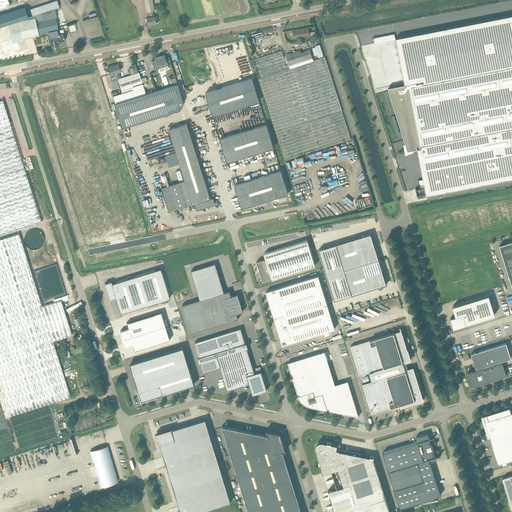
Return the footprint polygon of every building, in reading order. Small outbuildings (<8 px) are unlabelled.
[(0,0),(0,8),(9,5),(7,0),(0,0)] [(152,0),(144,0),(147,12),(149,11),(151,17),(146,18),(146,20),(147,24),(156,23),(154,16),(153,10),(154,10),(153,5),(152,0)] [(22,4),(0,11),(0,38),(9,35),(10,35),(8,24),(12,41),(22,39),(39,35),(39,34),(48,32),(55,30),(57,30),(58,30),(57,28),(55,17),(43,20),(41,13),(26,18),(22,4)] [(390,87),(388,88),(389,90),(405,143),(405,144),(406,148),(411,150),(413,150),(413,149),(414,149),(417,149),(418,153),(423,179),(425,187),(426,195),(511,178),(511,14),(395,38),(397,46),(397,47),(404,84),(391,87),(390,87)] [(310,35),(309,32),(308,27),(294,30),(295,37),(299,36),(299,37),(310,35)] [(49,37),(48,37),(50,44),(50,43),(51,47),(58,45),(57,42),(64,40),(63,34),(58,35),(57,30),(55,30),(48,32),(49,36),(49,37)] [(315,47),(312,48),(314,56),(317,55),(318,58),(323,56),(320,45),(315,46),(315,47)] [(0,61),(28,56),(27,49),(0,53),(0,61)] [(325,58),(313,61),(310,50),(301,52),(301,50),(286,55),(286,56),(283,57),(282,51),(253,60),(285,160),(351,139),(325,58)] [(168,66),(166,62),(164,54),(157,57),(158,59),(151,61),(154,70),(168,66)] [(118,79),(121,78),(119,72),(120,71),(118,65),(107,68),(108,73),(109,74),(111,81),(118,79)] [(118,79),(122,90),(121,93),(113,96),(115,104),(145,95),(141,80),(139,73),(121,78),(118,79)] [(63,79),(64,87),(73,86),(71,78),(63,79)] [(252,78),(205,93),(213,116),(259,101),(252,78)] [(121,128),(179,108),(183,102),(177,85),(145,95),(115,104),(114,104),(121,128)] [(0,235),(18,230),(41,222),(22,160),(3,100),(0,100),(0,235)] [(161,188),(168,211),(194,203),(196,210),(214,204),(212,197),(210,198),(203,176),(186,124),(168,129),(184,181),(161,188)] [(266,124),(220,139),(227,162),(273,148),(266,124)] [(281,171),(234,185),(242,208),(288,194),(281,171)] [(0,239),(0,387),(9,416),(70,397),(53,341),(72,335),(61,300),(42,306),(19,233),(0,239)] [(371,233),(336,244),(344,270),(379,259),(371,233)] [(315,266),(307,240),(264,253),(266,259),(257,261),(263,281),(272,278),(272,279),(315,266)] [(511,241),(499,245),(511,286),(511,241)] [(336,244),(319,249),(335,300),(352,295),(344,270),(336,244)] [(379,259),(344,270),(352,295),(386,284),(379,259)] [(200,300),(182,305),(191,334),(238,319),(237,313),(243,311),(241,304),(240,304),(239,302),(240,301),(238,294),(231,296),(229,290),(224,292),(216,265),(215,263),(213,264),(193,270),(191,271),(192,273),(191,273),(200,300)] [(160,268),(112,283),(111,281),(104,283),(109,299),(115,297),(120,314),(169,298),(160,268)] [(266,291),(275,320),(327,304),(318,275),(266,291)] [(495,315),(489,295),(453,306),(456,316),(451,317),(454,327),(495,315)] [(327,304),(275,320),(281,340),(286,338),(288,343),(335,329),(327,304)] [(128,329),(120,331),(125,347),(133,345),(135,350),(170,340),(161,312),(126,323),(128,329)] [(261,371),(254,373),(247,348),(248,348),(246,343),(245,343),(241,328),(194,342),(199,357),(198,358),(199,363),(201,362),(203,371),(220,366),(228,389),(249,383),(253,395),(267,390),(261,371)] [(406,371),(403,362),(411,359),(410,359),(401,330),(350,346),(359,375),(369,372),(372,381),(362,384),(371,413),(417,399),(418,401),(422,398),(413,369),(414,369),(414,368),(406,371)] [(468,373),(472,386),(481,384),(480,383),(484,382),(484,383),(506,376),(502,362),(501,362),(501,361),(511,358),(506,343),(479,351),(483,366),(484,366),(484,368),(480,369),(480,370),(477,371),(476,370),(468,373)] [(195,384),(194,384),(183,347),(130,364),(130,363),(141,401),(195,384)] [(299,395),(298,396),(300,399),(302,402),(305,404),(308,406),(312,407),(327,410),(327,409),(329,409),(329,410),(358,416),(349,386),(331,391),(320,353),(288,362),(297,394),(299,393),(299,395)] [(488,437),(490,437),(498,464),(511,459),(511,412),(511,413),(509,408),(481,416),(488,437)] [(205,419),(157,434),(180,511),(199,511),(230,503),(205,419)] [(282,452),(281,451),(274,453),(269,436),(267,436),(267,435),(222,426),(248,511),(301,511),(283,452),(282,452)] [(267,431),(269,436),(274,453),(281,451),(285,450),(279,433),(267,431)] [(400,508),(440,495),(430,462),(436,460),(433,451),(434,451),(432,443),(431,444),(427,433),(416,437),(417,442),(383,452),(400,508)] [(315,447),(315,449),(316,450),(316,452),(316,453),(319,460),(318,461),(319,461),(320,463),(319,463),(319,464),(320,464),(323,473),(327,472),(328,472),(330,471),(332,471),(337,487),(337,488),(328,491),(329,493),(329,494),(334,511),(390,511),(374,457),(373,457),(371,457),(371,456),(370,456),(370,457),(360,455),(347,452),(339,450),(338,450),(336,450),(337,445),(331,444),(331,443),(330,444),(328,443),(327,443),(323,442),(321,442),(320,442),(319,442),(318,443),(317,444),(316,445),(316,446),(315,447)] [(106,446),(90,451),(102,487),(118,481),(106,446)] [(511,474),(502,478),(511,508),(511,474)]
